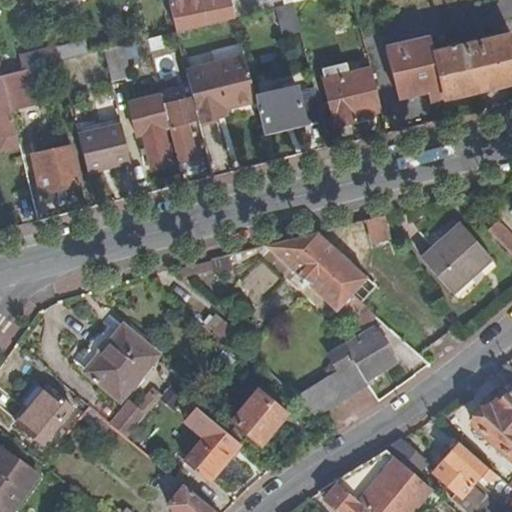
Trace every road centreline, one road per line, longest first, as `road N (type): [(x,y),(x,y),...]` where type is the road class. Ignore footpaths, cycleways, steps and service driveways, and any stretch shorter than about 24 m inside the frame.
road 1 (tertiary): [(40,262),(511,144)]
road 2 (residential): [(258,511),(397,422),(511,331)]
